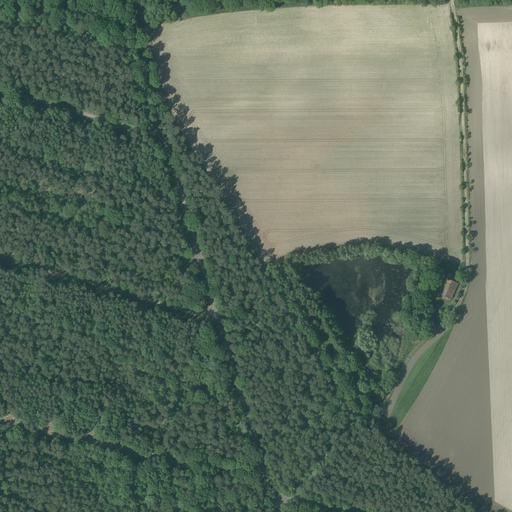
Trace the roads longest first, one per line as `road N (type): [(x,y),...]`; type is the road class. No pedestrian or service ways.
road 1 (unclassified): [(218,321),(161,135),(0,90)]
road 2 (unclassified): [(265,483),(0,424)]
road 3 (unclassified): [(0,257),(218,321)]
road 4 (unclassified): [(265,483),(218,321)]
